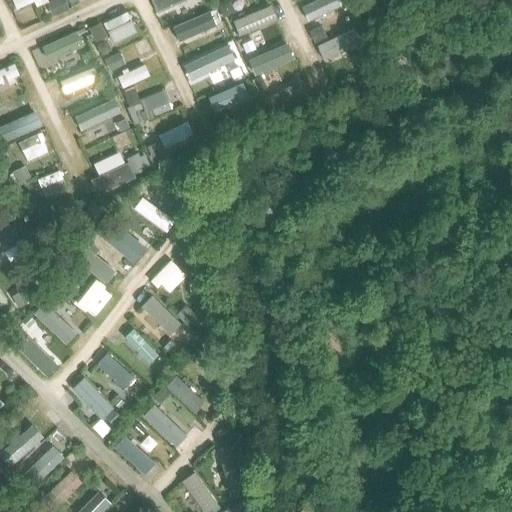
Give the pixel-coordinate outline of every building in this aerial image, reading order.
[(69,9),(65,0),(53,0),(46,3),(52,16),(69,9)] [(310,16),(332,6),(329,0),(313,0),(304,5),(310,16)] [(238,32),(277,20),(273,5),(233,17),(238,32)] [(113,42),(138,30),(128,9),(103,20),(113,42)] [(177,40),(216,27),(211,10),(171,23),(177,40)] [(107,37),(100,23),(89,29),(95,43),(107,37)] [(326,36),(320,25),(308,31),(314,43),(326,36)] [(49,59),(86,43),(79,27),(43,44),(49,59)] [(263,47),(257,34),(243,40),(249,53),(263,47)] [(212,72),(236,61),(226,41),(202,52),(212,72)] [(289,41),(248,57),(255,74),(295,58),(289,41)] [(93,62),(89,51),(81,55),(86,66),(93,62)] [(118,52),(103,59),(108,71),(124,64),(118,52)] [(0,67),(0,82),(21,75),(15,61),(0,67)] [(146,63),(118,73),(122,85),(150,74),(146,63)] [(344,79),(336,63),(325,69),(332,85),(344,79)] [(244,77),(238,64),(222,71),(227,84),(244,77)] [(92,67),(59,81),(64,93),(97,79),(92,67)] [(300,80),(262,100),(270,114),(307,95),(300,80)] [(213,109),(250,99),(246,83),(209,92),(213,109)] [(113,98),(73,116),(79,131),(120,113),(113,98)] [(139,102),(126,108),(133,125),(148,118),(145,111),(143,112),(139,102)] [(260,117),(255,103),(238,110),(244,124),(260,117)] [(0,121),(0,124),(4,138),(43,126),(38,110),(0,121)] [(187,118),(158,132),(165,146),(194,132),(187,118)] [(27,160),(51,150),(42,130),(19,140),(27,160)] [(168,157),(160,140),(146,147),(150,155),(148,156),(152,165),(168,157)] [(150,166),(145,154),(139,157),(138,153),(126,159),(133,174),(150,166)] [(30,176),(25,165),(13,171),(18,182),(30,176)] [(60,168),(38,177),(46,196),(68,186),(60,168)] [(181,190),(179,174),(157,177),(158,188),(165,187),(165,192),(181,190)] [(141,198),(134,209),(166,232),(174,221),(141,198)] [(147,245),(109,215),(95,231),(133,261),(147,245)] [(0,261),(26,245),(11,222),(0,229),(0,261)] [(105,282),(116,270),(89,244),(78,256),(105,282)] [(60,290),(73,274),(56,260),(48,270),(53,274),(48,280),(60,290)] [(169,260),(150,281),(166,296),(185,275),(169,260)] [(93,315),(113,293),(97,278),(77,300),(93,315)] [(18,308),(38,295),(31,284),(11,297),(18,308)] [(149,295),(139,306),(169,334),(179,323),(149,295)] [(44,299),(33,311),(67,343),(78,331),(44,299)] [(195,324),(207,312),(205,301),(193,312),(185,305),(175,315),(187,326),(192,321),(195,324)] [(27,314),(20,321),(27,328),(34,321),(27,314)] [(131,328),(122,337),(147,363),(156,354),(131,328)] [(47,374),(59,362),(29,332),(16,345),(47,374)] [(170,357),(178,345),(166,336),(157,348),(170,357)] [(208,358),(203,342),(192,345),(196,362),(208,358)] [(105,352),(95,364),(122,390),(133,378),(105,352)] [(156,377),(168,366),(159,356),(148,367),(156,377)] [(174,376),(164,387),(193,414),(203,403),(174,376)] [(82,377),(71,388),(101,419),(112,408),(82,377)] [(153,404),(142,415),(175,447),(186,436),(153,404)] [(15,461),(44,435),(33,421),(3,447),(15,461)] [(138,440),(148,429),(140,422),(130,432),(138,440)] [(124,436),(113,448),(143,475),(154,463),(124,436)] [(53,443),(25,470),(36,482),(65,455),(53,443)] [(234,459),(220,463),(230,499),(244,496),(234,459)] [(73,468),(46,492),(57,504),(83,480),(73,468)] [(193,472),(180,481),(202,511),(208,511),(218,506),(193,472)] [(77,511),(78,511),(101,511),(112,500),(99,487),(77,511)] [(234,511),(250,511),(256,507),(246,495),(231,508),(234,511)]
